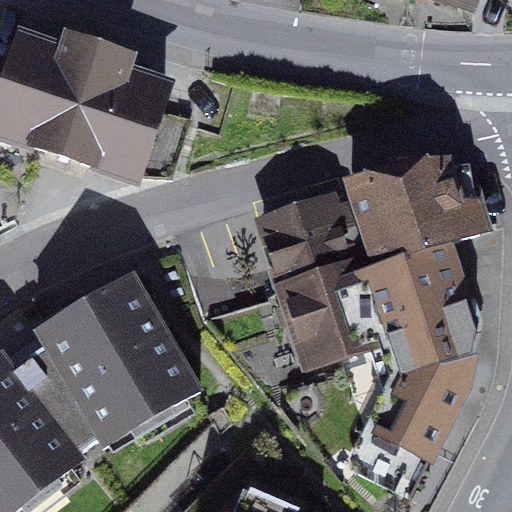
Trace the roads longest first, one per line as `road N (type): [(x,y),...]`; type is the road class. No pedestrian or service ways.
road 1 (residential): [(0,275),(32,254),(136,216),(511,116)]
road 2 (residential): [(121,0),(200,28),(511,61)]
